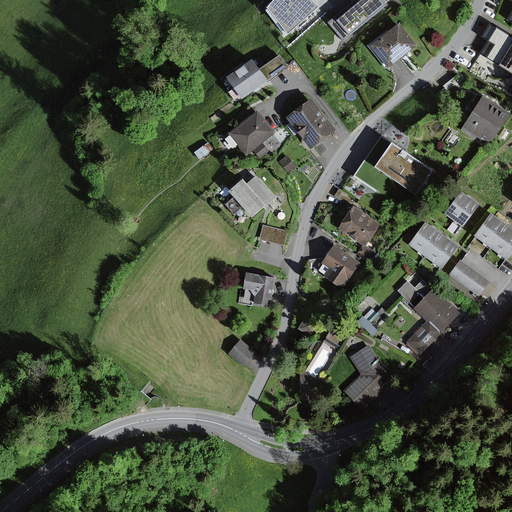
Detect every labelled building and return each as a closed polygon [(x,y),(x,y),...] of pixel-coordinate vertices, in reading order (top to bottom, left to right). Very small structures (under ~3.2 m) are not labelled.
[(311,0),(274,0),(267,8),(287,35),(320,7),(311,0)] [(341,12),(328,23),(343,41),(386,6),(381,0),(355,0),(352,3),(355,6),(343,15),(341,12)] [(417,46),(399,23),(370,46),(388,69),(396,63),(417,46)] [(511,36),(491,23),(482,37),(489,41),(485,47),(480,55),(511,73),(511,36)] [(444,28),(441,24),(436,29),(440,32),(444,28)] [(260,69),(253,59),(227,77),(242,99),(267,82),(268,83),(289,67),(280,54),(260,69)] [(483,96),(461,130),(475,140),(477,137),(490,145),(511,114),(483,96)] [(312,98),(287,118),(290,123),(286,125),(294,136),(298,133),(311,150),(336,130),(312,98)] [(246,156),(253,151),(260,159),(270,151),(263,143),(276,133),(258,110),(229,134),(230,136),(225,140),(233,149),(237,145),(246,156)] [(505,140),(510,132),(504,128),(499,136),(505,140)] [(214,149),(208,142),(194,152),(199,159),(214,149)] [(392,143),(375,167),(416,195),(433,171),(392,143)] [(297,167),(288,155),(279,162),(289,174),(297,167)] [(276,198),(256,176),(247,184),(243,179),(229,192),(234,197),(225,205),(234,215),(242,207),(252,219),(276,198)] [(463,228),(480,205),(469,197),(461,191),(444,214),(463,228)] [(354,206),(339,228),(363,245),(366,247),(381,225),(354,206)] [(476,237),(491,248),(507,226),(497,219),(491,214),(474,236),(476,237)] [(409,245),(424,256),(441,234),(433,228),(425,222),(409,245)] [(285,245),(288,231),(263,225),(260,239),(285,245)] [(506,259),(511,251),(511,229),(509,227),(507,226),(491,248),(506,259)] [(442,269),(458,247),(443,236),(441,234),(424,256),(442,269)] [(334,245),(322,263),(323,264),(319,271),(325,275),(324,276),(343,289),(361,263),(334,245)] [(366,247),(363,245),(357,254),(370,262),(375,253),(366,247)] [(490,281),(461,260),(449,275),(479,297),(490,281)] [(416,284),(423,277),(415,270),(409,277),(416,284)] [(275,277),(246,273),(243,289),(246,290),(245,300),(254,301),(254,304),(271,307),(275,277)] [(415,288),(408,281),(398,291),(403,296),(405,298),(401,301),(413,313),(415,311),(427,321),(407,341),(421,354),(460,314),(434,288),(432,289),(423,280),(415,288)] [(382,308),(371,319),(377,326),(388,314),(387,313),(382,308)] [(379,331),(356,309),(350,315),(360,325),(361,324),(374,337),(379,331)] [(323,319),(309,311),(299,329),(313,336),(314,335),(323,319)] [(331,330),(324,341),(339,350),(346,339),(331,330)] [(400,349),(382,338),(381,341),(398,351),(400,349)] [(255,351),(241,339),(229,354),(243,366),(249,359),(255,351)] [(350,357),(361,374),(344,391),(363,410),(396,377),(379,361),(369,345),(350,357)] [(149,398),(141,391),(135,397),(145,406),(151,400),(149,398)]
